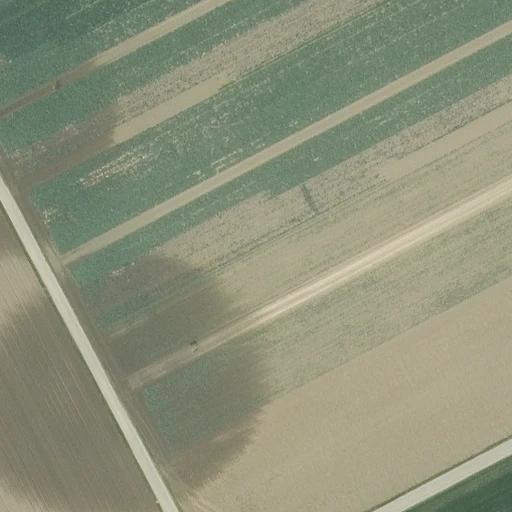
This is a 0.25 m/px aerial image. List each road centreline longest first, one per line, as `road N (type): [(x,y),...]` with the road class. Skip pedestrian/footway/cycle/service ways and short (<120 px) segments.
road 1 (track): [(0,187),(169,511)]
road 2 (track): [(387,511),(511,446)]
